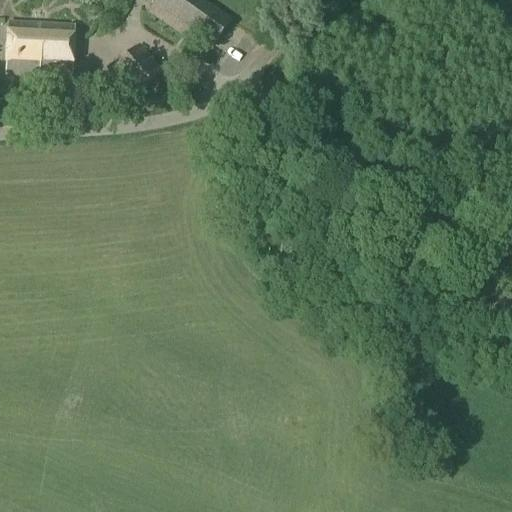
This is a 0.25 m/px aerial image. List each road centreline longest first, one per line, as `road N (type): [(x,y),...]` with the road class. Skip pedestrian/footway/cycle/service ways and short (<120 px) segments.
road 1 (unclassified): [(0,135),(108,129),(199,110),(246,79),(310,0)]
road 2 (track): [(246,79),(511,228)]
